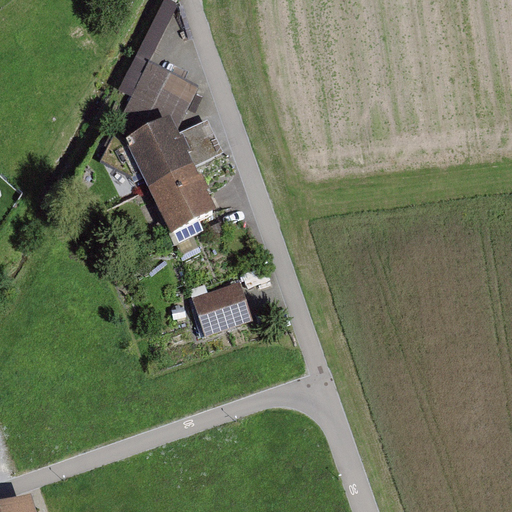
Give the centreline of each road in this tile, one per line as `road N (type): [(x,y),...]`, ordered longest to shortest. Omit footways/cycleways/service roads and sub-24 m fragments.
road 1 (residential): [(325,385),(192,0)]
road 2 (residential): [(325,385),(0,493)]
road 3 (residential): [(363,511),(325,385)]
